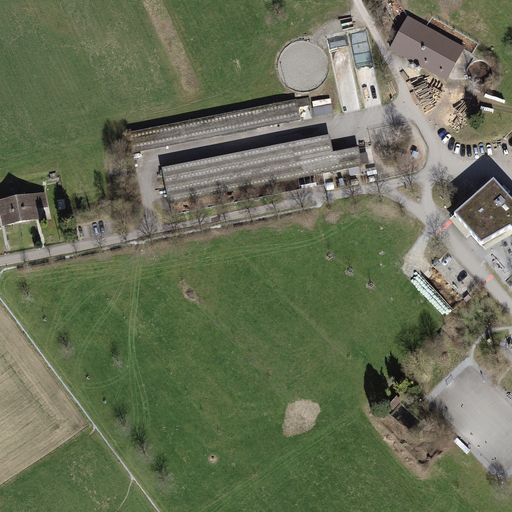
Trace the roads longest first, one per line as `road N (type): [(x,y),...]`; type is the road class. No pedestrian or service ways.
road 1 (unclassified): [(354,194),(0,261)]
road 2 (track): [(429,220),(433,143),(353,0)]
road 3 (unclassified): [(511,313),(450,231),(401,205),(354,194)]
road 4 (unclassified): [(511,176),(429,174),(354,194)]
